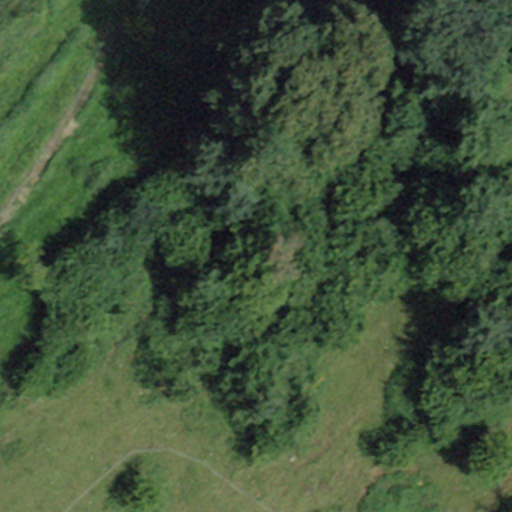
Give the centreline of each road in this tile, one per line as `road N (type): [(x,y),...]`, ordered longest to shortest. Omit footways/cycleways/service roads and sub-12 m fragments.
road 1 (track): [(0,210),(119,0)]
road 2 (track): [(0,111),(97,0)]
